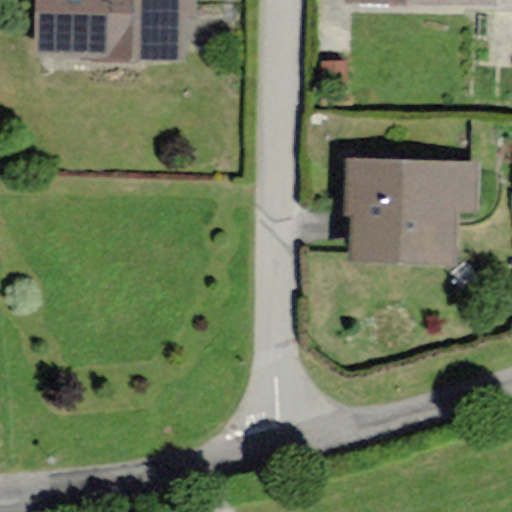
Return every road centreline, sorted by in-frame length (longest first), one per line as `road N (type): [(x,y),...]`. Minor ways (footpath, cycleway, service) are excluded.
road 1 (residential): [(283,447),(281,0)]
road 2 (residential): [(0,490),(168,474),(283,447)]
road 3 (residential): [(283,447),(511,382)]
